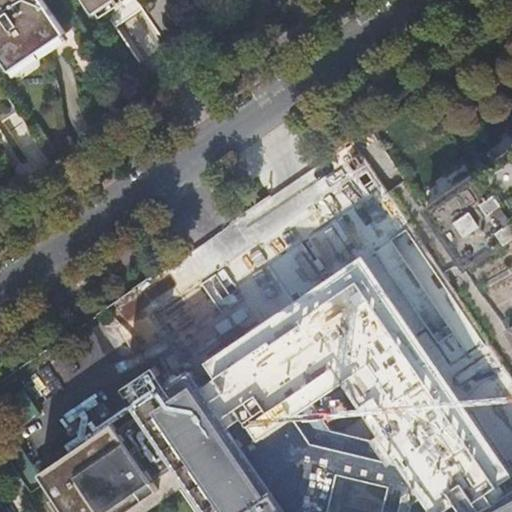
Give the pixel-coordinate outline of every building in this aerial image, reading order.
[(66,34),(43,0),(0,0),(0,54),(11,71),(41,51),(66,34)] [(84,0),(95,15),(118,0),(84,0)] [(511,152),(502,159),(428,210),(467,266),(507,239),(509,242),(511,240),(511,152)] [(511,511),(511,492),(483,509),(464,476),(461,466),(455,443),(428,458),(427,456),(411,466),(333,451),(315,426),(297,439),(287,446),(256,466),(190,370),(40,471),(64,507),(66,511),(144,511),(180,488),(196,511),(511,511)] [(454,440),(427,456),(428,458),(455,443),(454,440)]
